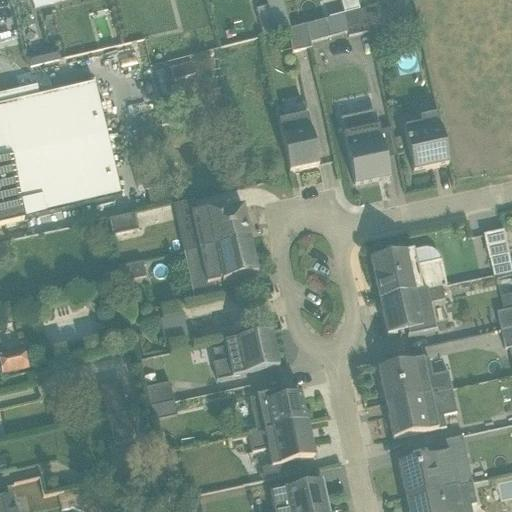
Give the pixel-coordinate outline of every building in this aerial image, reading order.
[(296,48),(350,35),(345,16),(271,33),(277,58),(298,53),(296,48)] [(41,24),(2,32),(5,46),(27,41),(28,46),(20,48),(24,68),(50,62),(41,24)] [(85,59),(51,60),(52,78),(94,76),(93,40),(84,40),(85,59)] [(279,179),(311,171),(298,117),(267,125),(279,179)] [(405,179),(445,169),(432,117),(393,127),(405,179)] [(346,189),(380,180),(367,126),(333,135),(346,189)] [(0,231),(65,220),(43,155),(0,164),(0,231)] [(185,217),(193,254),(242,244),(234,207),(185,217)] [(123,221),(94,222),(95,238),(123,236),(123,221)] [(477,282),(498,278),(489,233),(468,238),(477,282)] [(200,288),(249,277),(242,244),(193,254),(200,288)] [(355,266),(364,307),(417,296),(408,255),(355,266)] [(106,285),(129,282),(127,268),(105,270),(106,285)] [(371,341),(424,330),(417,296),(364,307),(371,341)] [(511,311),(482,317),(488,353),(511,349),(511,311)] [(153,339),(171,334),(167,321),(150,325),(153,339)] [(222,384),(271,372),(263,337),(214,349),(222,384)] [(0,375),(13,375),(12,354),(0,354),(0,375)] [(367,375),(375,410),(444,394),(436,360),(367,375)] [(511,360),(502,362),(505,381),(511,379),(511,360)] [(98,446),(115,441),(102,387),(85,391),(98,446)] [(130,393),(135,414),(158,409),(153,387),(130,393)] [(244,400),(251,436),(296,427),(289,391),(244,400)] [(383,445),(452,430),(444,394),(375,410),(383,445)] [(511,405),(502,407),(507,449),(511,448),(511,405)] [(258,471),(303,461),(296,427),(251,436),(258,471)] [(390,470),(397,502),(462,487),(455,455),(390,470)] [(261,495),(265,511),(315,511),(309,484),(261,495)] [(399,511),(468,511),(462,487),(397,502),(399,511)]
